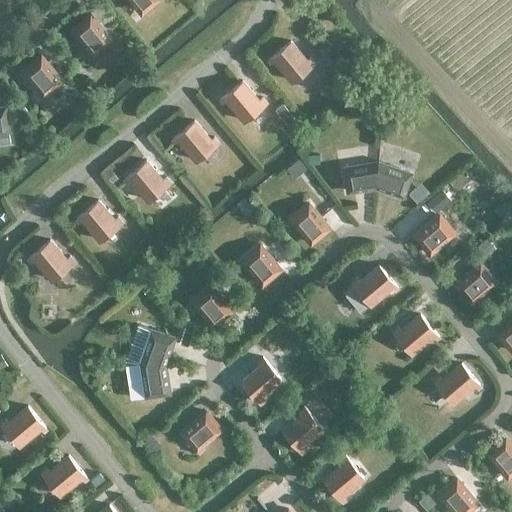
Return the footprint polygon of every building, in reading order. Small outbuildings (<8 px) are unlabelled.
[(130,0),(141,13),(157,0),(130,0)] [(90,14),(72,30),(93,54),(111,39),(90,14)] [(291,41),(272,56),(292,81),(315,62),(310,57),(307,60),(291,41)] [(41,55),(23,71),(43,95),(62,80),(41,55)] [(243,80),(224,96),(244,120),(266,102),(262,97),(259,100),(243,80)] [(0,150),(11,149),(8,130),(6,117),(2,118),(1,107),(0,107),(0,150)] [(194,120),(176,136),(196,160),(218,142),(214,137),(211,140),(194,120)] [(146,160),(128,175),(148,200),(170,181),(166,176),(162,179),(146,160)] [(378,162),(344,167),(348,191),(376,186),(378,162)] [(378,162),(376,186),(403,195),(411,173),(378,162)] [(421,182),(409,192),(417,202),(429,191),(421,182)] [(98,200),(80,215),(100,240),(122,221),(118,216),(114,219),(98,200)] [(309,203),(290,218),(311,243),(329,227),(309,203)] [(439,214),(415,235),(430,253),(455,232),(439,214)] [(50,239),(32,255),(52,279),(74,261),(70,256),(66,259),(50,239)] [(260,244),(241,259),(262,284),(280,268),(260,244)] [(480,263),(456,283),(471,302),(496,281),(480,263)] [(355,285),(345,294),(360,311),(370,303),(370,304),(394,283),(379,265),(360,281),(357,277),(352,282),(355,285)] [(211,285),(192,300),(213,325),(231,310),(211,285)] [(398,326),(393,331),(411,353),(436,332),(420,314),(401,330),(398,326)] [(511,320),(497,333),(511,350),(511,320)] [(151,329),(140,362),(165,364),(174,337),(151,329)] [(261,364),(241,381),(257,399),(281,378),(263,356),(258,361),(261,364)] [(165,364),(140,362),(145,396),(169,392),(165,364)] [(439,376),(434,380),(452,402),(477,381),(461,363),(442,379),(439,376)] [(302,413),(283,430),(298,448),(332,419),(317,401),(311,405),(308,402),(299,410),(302,413)] [(5,418),(0,422),(19,444),(43,424),(28,405),(8,422),(5,418)] [(206,411),(181,431),(197,450),(221,429),(206,411)] [(511,444),(505,436),(487,452),(508,476),(511,472),(511,444)] [(46,467),(41,472),(59,494),(84,473),(69,455),(49,471),(46,467)] [(343,462),(324,479),(339,497),(364,477),(345,455),(340,459),(343,462)] [(457,478),(438,493),(454,511),(465,511),(477,502),(457,478)]
